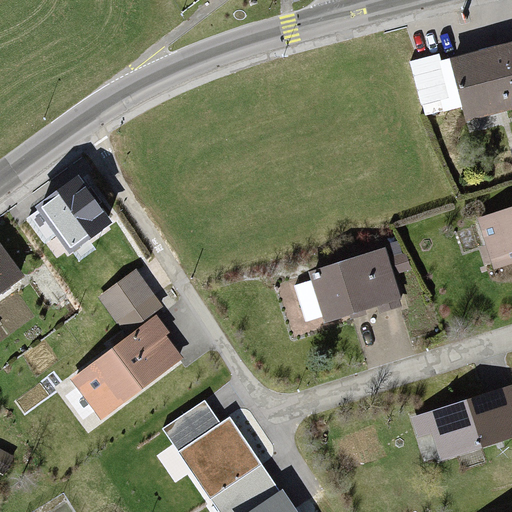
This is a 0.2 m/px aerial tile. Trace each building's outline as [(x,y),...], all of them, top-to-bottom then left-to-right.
[(511,45),(449,61),(463,119),(511,106),(511,45)] [(79,177),(34,208),(65,253),(110,222),(79,177)] [(511,208),(477,219),(491,267),(511,261),(511,208)] [(0,251),(0,293),(19,281),(9,265),(0,251)] [(386,253),(309,274),(322,321),(399,301),(386,253)] [(136,274),(97,300),(113,323),(151,296),(136,274)] [(154,323),(71,380),(82,396),(100,384),(120,413),(185,367),(154,323)] [(511,389),(410,418),(416,440),(433,436),(439,461),(511,441),(511,389)] [(210,498),(261,466),(230,416),(179,448),(210,498)] [(297,511),(282,490),(250,511),(297,511)]
